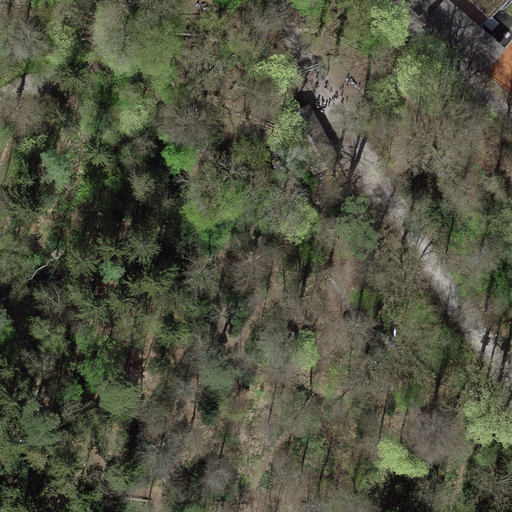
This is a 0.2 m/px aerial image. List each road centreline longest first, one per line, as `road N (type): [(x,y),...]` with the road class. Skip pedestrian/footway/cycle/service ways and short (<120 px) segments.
road 1 (track): [(511,377),(276,0)]
road 2 (track): [(0,98),(140,0)]
